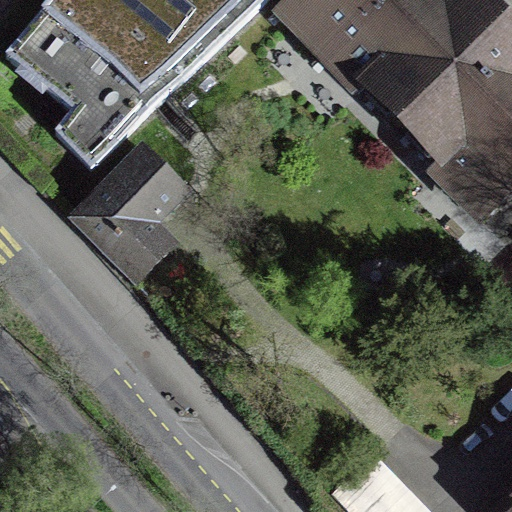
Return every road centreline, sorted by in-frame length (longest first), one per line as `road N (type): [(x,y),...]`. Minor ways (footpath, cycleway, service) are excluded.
road 1 (secondary): [(232,511),(0,256)]
road 2 (secondary): [(0,359),(136,511)]
